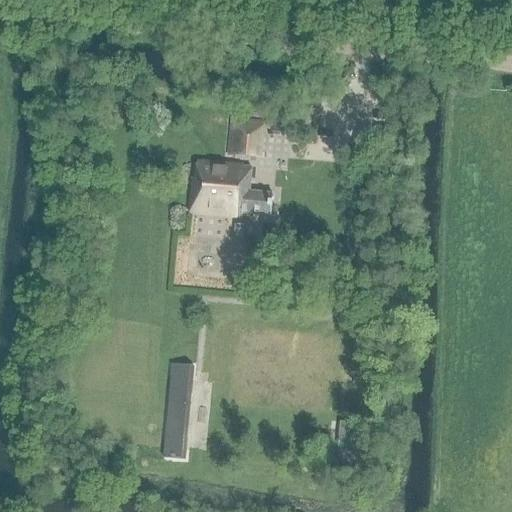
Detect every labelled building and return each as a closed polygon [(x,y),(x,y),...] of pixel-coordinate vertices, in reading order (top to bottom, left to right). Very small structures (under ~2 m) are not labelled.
[(260,124),(232,121),(229,154),(257,157),(260,124)] [(249,168),(197,163),(196,180),(192,179),(189,211),(239,216),(240,213),(268,216),(270,195),(247,192),(249,168)] [(234,225),(233,237),(243,238),(244,226),(234,225)] [(246,307),(242,356),(302,360),(306,311),(246,307)] [(191,368),(171,366),(165,431),(155,430),(154,443),(164,444),(162,459),(182,461),(191,368)]
